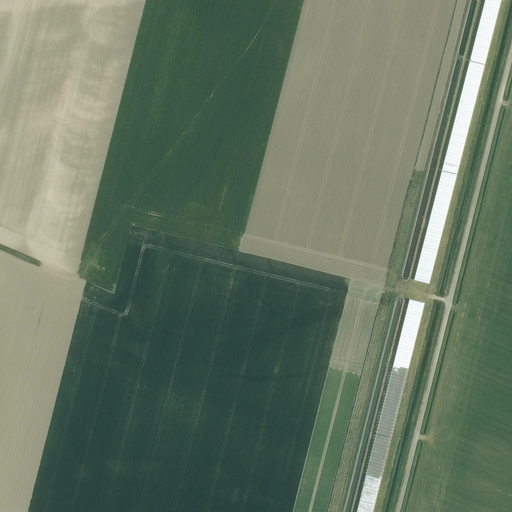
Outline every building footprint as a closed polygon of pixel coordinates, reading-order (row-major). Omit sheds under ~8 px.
[(485,0),(470,60),(485,64),(501,0),(485,0)] [(470,61),(442,170),(457,174),(484,65),(470,61)] [(414,280),(429,284),(457,175),(442,171),(414,280)] [(409,300),(376,433),(391,437),(424,303),(409,300)] [(376,434),(356,511),(372,511),(391,438),(376,434)]
